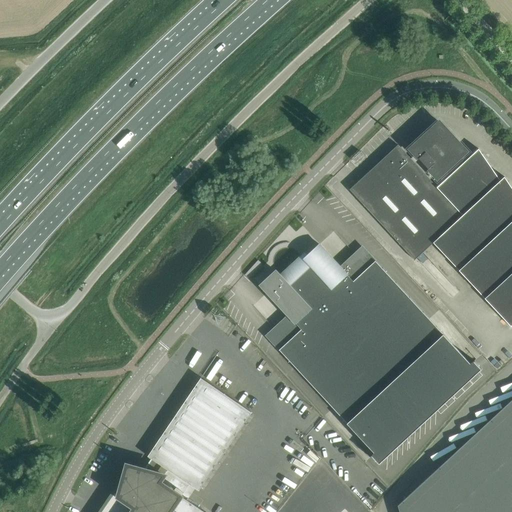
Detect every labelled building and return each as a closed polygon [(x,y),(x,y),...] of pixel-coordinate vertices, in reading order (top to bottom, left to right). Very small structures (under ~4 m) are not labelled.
[(466,161),(461,156),(467,151),(440,122),(411,149),(416,154),(411,159),(398,145),(350,190),(415,260),(434,243),(511,327),(511,325),(511,187),(505,177),(501,181),(479,149),(466,161)] [(444,335),(383,268),(376,260),(354,281),(320,244),(294,269),(431,416),(481,369),(474,361),(470,363),(444,335)] [(379,463),(431,416),(294,269),(283,278),(276,271),(272,275),(261,285),(302,329),(280,350),(286,357),(348,424),(374,452),(372,455),(379,463)] [(199,491),(252,412),(201,378),(148,456),(152,459),(144,469),(128,465),(124,479),(128,482),(122,491),(121,491),(120,495),(116,494),(104,511),(103,510),(102,510),(101,510),(101,511),(100,511),(99,511),(204,511),(187,500),(195,488),(199,491)] [(511,511),(511,400),(399,505),(400,511),(511,511)] [(298,460),(308,469),(315,462),(305,453),(298,460)]
